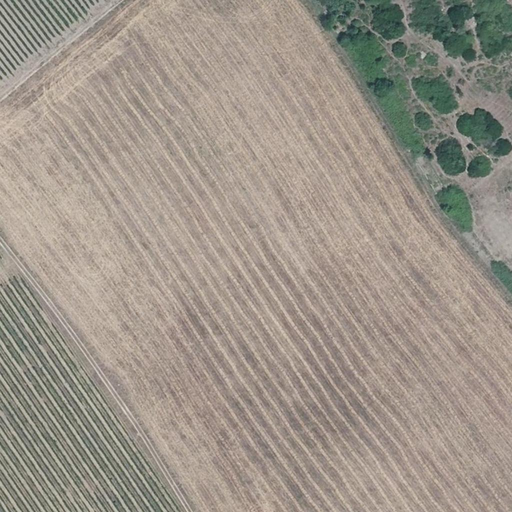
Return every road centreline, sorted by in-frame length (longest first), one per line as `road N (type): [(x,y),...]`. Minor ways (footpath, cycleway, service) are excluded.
road 1 (track): [(0,239),(187,511)]
road 2 (track): [(116,0),(0,94)]
